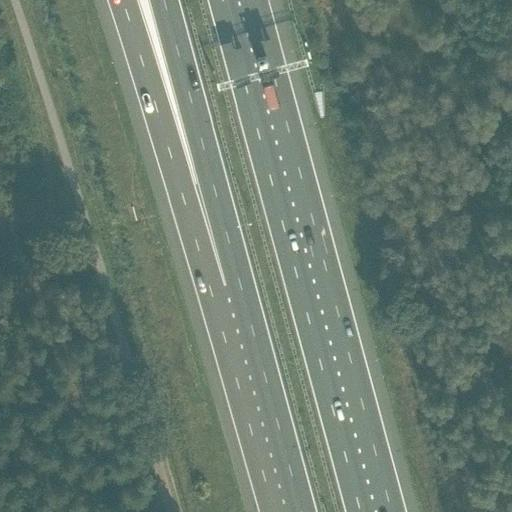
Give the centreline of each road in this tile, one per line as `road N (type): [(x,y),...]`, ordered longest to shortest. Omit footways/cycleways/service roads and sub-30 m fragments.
road 1 (motorway): [(360,511),(222,0)]
road 2 (motorway): [(120,0),(191,215),(248,329)]
road 3 (motorway): [(161,0),(248,329)]
road 4 (track): [(86,243),(95,238),(177,511)]
road 5 (motorway): [(248,329),(296,511)]
